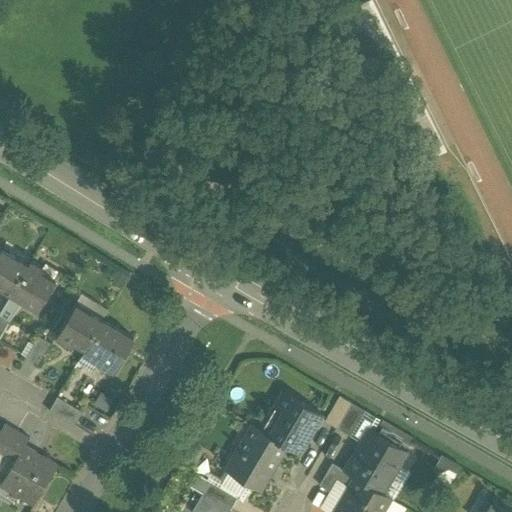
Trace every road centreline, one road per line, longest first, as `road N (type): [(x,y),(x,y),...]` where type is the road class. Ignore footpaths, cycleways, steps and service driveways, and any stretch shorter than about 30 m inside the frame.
road 1 (secondary): [(511,440),(213,268)]
road 2 (residential): [(68,511),(213,268)]
road 3 (secondary): [(213,268),(0,146)]
